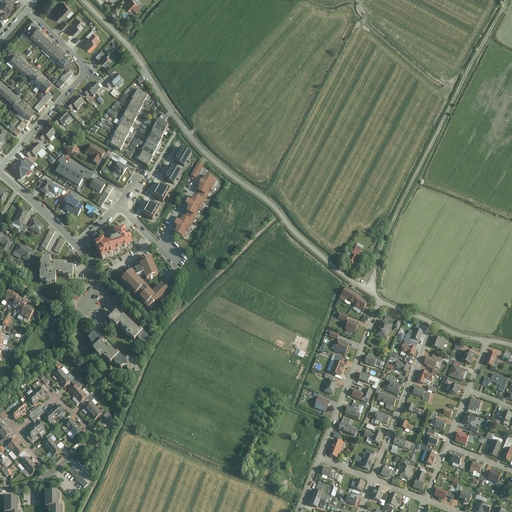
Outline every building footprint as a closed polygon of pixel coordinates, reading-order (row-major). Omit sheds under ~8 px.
[(9,13),(14,7),(12,5),(14,3),(10,0),(6,0),(3,3),(6,5),(3,8),(9,13)] [(141,8),(132,0),(131,0),(125,7),(134,15),(141,8)] [(60,22),(71,10),(64,3),(52,15),(60,22)] [(68,30),(75,36),(81,29),(77,26),(82,22),(79,20),(68,30)] [(62,30),(68,24),(65,21),(59,28),(62,30)] [(36,40),(43,33),(37,28),(31,35),(36,40)] [(36,40),(41,45),(48,38),(43,33),(36,40)] [(83,45),(90,52),(97,44),(100,40),(94,34),(83,45)] [(53,42),(48,38),(41,45),(46,50),(53,42)] [(53,42),(46,50),(52,55),(58,47),(53,42)] [(58,47),(52,55),(57,59),(63,53),(64,52),(58,47)] [(99,60),(105,66),(111,61),(108,57),(110,55),(106,51),(104,53),(105,54),(99,60)] [(14,64),(21,58),(16,53),(9,60),(14,64)] [(68,58),(63,53),(57,59),(56,60),(62,65),(68,58)] [(14,64),(19,69),(26,62),(21,58),(14,64)] [(68,58),(62,65),(67,70),(73,63),(68,58)] [(31,67),(26,62),(19,69),(25,74),(31,67)] [(31,67),(25,74),(30,78),(37,72),(31,67)] [(61,88),(74,73),(69,69),(56,84),(61,88)] [(42,76),(37,72),(30,78),(35,83),(41,77),(42,76)] [(117,85),(122,80),(116,74),(112,78),(111,78),(105,84),(109,88),(112,84),(116,88),(118,86),(117,85)] [(47,82),(41,77),(35,83),(34,84),(40,89),(47,82)] [(46,94),(52,87),(47,82),(40,89),(46,94)] [(95,94),(100,89),(94,82),(83,92),(87,96),(90,93),(94,96),(96,94),(95,94)] [(9,91),(3,87),(0,90),(0,96),(3,99),(9,91)] [(111,93),(115,97),(119,94),(115,89),(111,93)] [(136,94),(146,100),(148,96),(138,90),(136,94)] [(14,96),(9,91),(3,99),(8,103),(14,96)] [(39,112),(53,97),(48,93),(34,108),(39,112)] [(121,103),(123,105),(129,96),(125,93),(119,102),(117,101),(112,109),(116,111),(121,103)] [(136,94),(133,98),(134,98),(143,104),(146,100),(136,94)] [(20,101),(14,96),(8,103),(14,108),(20,101)] [(79,107),(84,102),(78,96),(74,100),(73,100),(67,106),(71,110),(74,106),(78,110),(80,108),(79,107)] [(131,103),(141,109),(144,104),(143,104),(134,98),(131,103)] [(25,106),(20,101),(14,108),(13,109),(18,113),(25,106)] [(131,103),(129,107),(129,108),(139,113),(141,109),(131,103)] [(25,106),(18,113),(24,118),(30,111),(25,106)] [(126,112),(137,118),(139,113),(129,108),(126,112)] [(36,115),(30,111),(24,118),(25,119),(27,117),(31,121),(36,115)] [(70,118),(64,112),(60,116),(59,116),(53,122),(57,125),(60,122),(64,126),(66,124),(65,123),(70,118)] [(126,112),(124,117),(134,122),(137,118),(126,112)] [(159,119),(165,122),(168,116),(162,113),(159,119)] [(13,132),(17,136),(31,121),(27,117),(25,119),(13,132)] [(122,121),(132,127),(135,123),(134,122),(124,117),(122,121)] [(169,125),(159,119),(156,124),(157,124),(166,129),(169,125)] [(122,121),(119,126),(120,126),(130,132),(132,127),(122,121)] [(154,129),(164,134),(167,130),(166,129),(157,124),(154,129)] [(118,130),(128,136),(130,132),(120,126),(118,130)] [(56,133),(49,128),(46,132),(45,131),(39,138),(42,141),(46,136),(49,140),(56,133)] [(0,144),(8,135),(1,129),(0,130),(0,144)] [(164,134),(154,129),(152,133),(161,139),(164,134)] [(118,130),(115,135),(116,135),(125,141),(128,136),(118,130)] [(149,138),(159,144),(162,139),(161,139),(152,133),(149,138)] [(113,140),(123,146),(126,141),(125,141),(116,135),(113,140)] [(157,148),(159,144),(149,138),(147,143),(157,148)] [(131,150),(136,151),(139,141),(134,139),(131,150)] [(123,146),(113,140),(110,145),(120,151),(123,146)] [(42,149),(36,143),(31,148),(25,153),(29,157),(32,154),(35,157),(42,149)] [(145,147),(155,153),(157,148),(147,143),(145,147)] [(105,153),(93,145),(87,154),(93,157),(90,161),(98,166),(105,153)] [(145,147),(142,151),(143,152),(152,157),(155,153),(145,147)] [(181,148),(177,154),(188,160),(189,159),(192,154),(181,148)] [(141,156),(151,162),(153,158),(152,157),(143,152),(141,156)] [(176,157),(174,161),(184,167),(187,162),(188,160),(177,154),(176,157)] [(141,156),(138,161),(148,167),(151,162),(141,156)] [(27,166),(21,160),(17,164),(16,164),(10,170),(14,174),(15,173),(16,173),(18,171),(20,173),(27,166)] [(128,168),(119,162),(113,171),(122,176),(128,168)] [(196,179),(204,165),(200,163),(192,177),(196,179)] [(62,165),(57,173),(74,183),(72,186),(77,189),(79,186),(79,187),(84,178),(81,176),(64,166),(62,164),(62,165)] [(171,166),(167,172),(177,178),(178,177),(181,172),(171,166)] [(165,175),(163,179),(174,185),(177,179),(177,178),(167,172),(165,175)] [(197,197),(206,201),(210,194),(209,194),(210,191),(213,193),(216,186),(214,185),(217,180),(208,175),(206,178),(205,178),(203,181),(202,180),(200,184),(201,185),(199,187),(200,188),(198,192),(199,192),(197,197)] [(95,179),(90,187),(94,190),(95,189),(97,190),(97,191),(100,193),(105,185),(95,179)] [(29,188),(35,185),(31,180),(26,183),(29,188)] [(60,188),(46,180),(43,184),(40,190),(39,191),(47,195),(49,192),(55,196),(56,195),(58,197),(62,191),(59,189),(60,188)] [(157,190),(153,196),(163,203),(166,197),(167,196),(168,195),(171,190),(160,184),(157,190)] [(101,207),(113,188),(109,185),(97,205),(101,207)] [(8,193),(0,188),(0,204),(2,206),(8,193)] [(81,210),(83,207),(73,200),(74,198),(69,195),(64,202),(67,204),(66,206),(67,206),(65,209),(66,210),(65,211),(73,216),(74,215),(78,217),(82,210),(81,210)] [(185,219),(194,223),(199,215),(198,215),(199,213),(201,214),(204,207),(203,206),(206,201),(197,197),(196,196),(194,200),(193,200),(192,202),(189,201),(186,206),(189,207),(188,209),(189,210),(187,213),(188,214),(185,219)] [(146,208),(142,214),(153,220),(156,215),(157,214),(157,213),(160,208),(150,202),(146,208)] [(89,211),(87,214),(92,217),(94,214),(99,217),(101,213),(88,204),(85,208),(89,211)] [(22,224),(29,212),(21,208),(13,223),(20,227),(21,227),(22,224)] [(177,231),(175,235),(185,240),(188,235),(189,236),(193,229),(191,228),(194,223),(185,219),(184,218),(183,222),(182,221),(181,223),(178,222),(175,227),(178,228),(177,231)] [(44,226),(33,220),(28,229),(39,235),(44,226)] [(46,250),(55,232),(50,229),(41,247),(46,250)] [(107,245),(106,243),(105,243),(104,240),(99,241),(100,243),(94,245),(97,253),(99,253),(102,261),(118,255),(117,254),(125,251),(125,250),(132,247),(131,242),(133,241),(131,237),(127,239),(126,237),(128,237),(125,229),(114,233),(116,239),(110,242),(111,244),(107,245)] [(14,241),(0,234),(0,244),(3,245),(0,250),(0,251),(5,254),(8,248),(9,249),(14,241)] [(59,254),(65,241),(61,239),(54,252),(59,254)] [(34,252),(18,244),(14,252),(22,256),(21,258),(28,262),(29,263),(31,258),(34,252)] [(356,247),(352,255),(358,258),(362,250),(356,247)] [(352,255),(348,262),(351,263),(350,265),(351,265),(352,266),(353,266),(354,265),(358,258),(352,255)] [(159,277),(151,257),(138,263),(141,270),(135,272),(137,276),(135,277),(134,273),(131,273),(122,283),(149,310),(155,305),(158,305),(159,303),(161,305),(171,295),(169,293),(172,289),(166,282),(153,294),(137,279),(144,276),(146,282),(159,277)] [(67,266),(54,264),(54,269),(51,268),(52,260),(42,259),(41,264),(40,264),(40,267),(40,274),(39,274),(39,278),(39,283),(45,283),(45,286),(50,286),(50,285),(56,285),(56,275),(59,275),(58,276),(62,276),(62,278),(68,278),(68,280),(73,280),(74,269),(67,268),(67,266)] [(119,280),(112,269),(106,273),(114,284),(119,280)] [(110,287),(106,291),(123,308),(127,303),(110,287)] [(346,289),(340,299),(344,302),(346,300),(354,305),(354,306),(360,297),(346,289)] [(8,304),(13,294),(9,292),(3,301),(8,304)] [(17,299),(18,297),(13,294),(8,304),(13,306),(17,299)] [(360,297),(354,306),(355,307),(362,311),(362,312),(368,304),(359,298),(360,297)] [(16,311),(21,302),(17,299),(13,306),(11,309),(16,311)] [(25,306),(26,304),(21,302),(16,311),(21,314),(25,306)] [(24,318),(29,309),(25,306),(21,314),(19,316),(24,318)] [(28,321),(34,311),(29,309),(24,318),(28,321)] [(123,319),(117,313),(108,322),(118,330),(120,327),(127,334),(126,336),(135,343),(137,341),(145,348),(152,340),(141,331),(140,332),(124,318),(123,319)] [(349,321),(346,330),(355,333),(359,325),(349,321)] [(381,321),(376,336),(384,339),(386,335),(389,336),(392,326),(384,322),(381,321)] [(407,335),(405,340),(411,342),(418,345),(423,332),(416,329),(415,333),(413,337),(408,336),(407,335)] [(105,345),(95,335),(88,341),(96,349),(92,352),(98,358),(97,359),(100,361),(102,359),(111,367),(113,363),(121,371),(123,369),(128,369),(128,372),(139,371),(139,360),(130,360),(129,358),(125,362),(118,355),(117,356),(111,350),(109,352),(104,346),(105,345)] [(435,337),(431,347),(442,351),(446,340),(442,338),(441,340),(435,337)] [(339,340),(334,352),(340,354),(341,352),(346,354),(349,346),(344,344),(345,342),(339,340)] [(403,345),(401,352),(413,357),(416,350),(403,345)] [(294,355),(303,358),(306,352),(297,349),(294,355)] [(487,364),(494,367),(500,352),(495,350),(494,354),(492,353),(487,364)] [(478,354),(470,351),(465,363),(473,366),(478,354)] [(434,355),(433,358),(438,360),(437,362),(440,363),(442,358),(434,355)] [(335,356),(333,362),(335,362),(342,365),(344,359),(336,356),(335,356)] [(383,362),(369,357),(366,364),(380,369),(383,362)] [(427,357),(424,364),(429,366),(429,368),(434,370),(437,362),(438,360),(433,358),(432,359),(427,357)] [(393,360),(391,366),(401,370),(401,371),(407,373),(410,367),(403,364),(403,365),(397,363),(397,362),(393,360)] [(331,373),(340,377),(344,366),(342,365),(335,362),(331,373)] [(471,372),(454,366),(450,377),(466,383),(471,372)] [(53,375),(58,381),(66,375),(61,368),(53,375)] [(422,371),(417,382),(423,385),(424,383),(428,385),(429,385),(430,382),(431,382),(434,376),(428,374),(428,373),(422,371)] [(378,380),(363,374),(360,381),(375,387),(378,380)] [(487,378),(485,386),(490,387),(492,382),(503,386),(500,391),(506,393),(511,380),(495,374),(493,380),(487,378)] [(66,375),(58,381),(64,388),(72,381),(71,380),(66,375)] [(451,380),(445,378),(443,384),(449,386),(451,380)] [(329,380),(324,392),(333,395),(337,383),(333,382),(329,380)] [(390,383),(387,391),(398,395),(401,387),(394,384),(390,382),(390,383)] [(69,391),(74,397),(82,390),(77,384),(76,386),(69,391)] [(463,388),(457,385),(454,393),(460,396),(463,388)] [(39,387),(33,392),(40,400),(46,395),(41,389),(39,387)] [(433,395),(417,388),(414,395),(425,399),(424,401),(429,403),(433,395)] [(355,390),(352,397),(362,401),(363,400),(369,402),(373,392),(366,389),(364,394),(355,390)] [(82,390),(74,397),(79,403),(86,397),(87,397),(82,390)] [(40,400),(33,392),(27,398),(34,405),(40,400)] [(380,395),(377,402),(388,406),(386,409),(392,411),(393,407),(394,407),(396,400),(391,398),(390,399),(380,395)] [(318,398),(315,407),(319,409),(319,410),(324,412),(324,411),(326,412),(330,403),(318,398)] [(485,403),(474,399),(470,409),(481,413),(485,403)] [(84,408),(89,414),(97,407),(92,401),(91,403),(84,408)] [(21,402),(15,407),(22,415),(28,410),(21,402)] [(424,409),(411,404),(408,412),(421,416),(424,409)] [(55,405),(49,411),(56,418),(62,413),(59,409),(55,405)] [(10,414),(16,420),(22,415),(15,407),(9,413),(10,414)] [(97,407),(89,414),(94,420),(103,413),(97,407)] [(348,407),(345,414),(359,419),(361,415),(357,413),(358,411),(354,409),(352,408),(348,407)] [(456,413),(447,410),(445,415),(454,419),(456,413)] [(49,411),(43,416),(50,424),(56,418),(49,411)] [(376,420),(375,425),(380,427),(382,422),(387,425),(390,418),(377,413),(376,415),(375,420),(376,420)] [(114,419),(110,414),(98,424),(102,429),(114,419)] [(478,418),(468,415),(465,423),(475,427),(478,418)] [(70,431),(77,425),(72,419),(67,423),(64,425),(70,431)] [(450,424),(438,420),(435,428),(447,432),(450,424)] [(37,421),(31,426),(38,434),(44,429),(37,421)] [(416,426),(407,422),(404,429),(414,433),(416,426)] [(342,424),(339,431),(355,437),(356,433),(356,432),(351,431),(352,429),(351,429),(351,428),(348,426),(342,424)] [(77,425),(70,431),(75,438),(83,431),(77,425)] [(31,426),(26,431),(32,439),(38,434),(31,426)] [(5,438),(11,434),(5,428),(0,432),(0,435),(3,440),(5,438)] [(366,431),(364,437),(373,440),(372,442),(379,445),(383,435),(375,432),(375,434),(366,431)] [(470,437),(460,434),(457,442),(468,446),(470,438),(473,439),(474,438),(478,439),(479,435),(472,433),(470,437)] [(443,441),(433,437),(429,445),(440,449),(443,441)] [(42,445),(48,451),(56,444),(50,438),(42,445)] [(410,443),(398,438),(395,445),(408,450),(410,443)] [(504,443),(495,439),(489,454),(498,458),(504,443)] [(6,446),(11,452),(19,446),(14,440),(10,443),(6,446)] [(335,440),(329,455),(336,458),(338,454),(340,455),(344,444),(335,440)] [(56,444),(48,451),(53,457),(61,450),(56,444)] [(19,456),(24,452),(19,446),(11,452),(17,458),(19,456)] [(434,451),(428,448),(426,452),(430,453),(426,463),(435,467),(439,456),(433,454),(434,451)] [(464,457),(455,454),(452,463),(461,467),(460,469),(464,470),(466,465),(462,463),(464,457)] [(367,455),(362,468),(369,471),(372,463),(373,463),(374,462),(373,462),(374,458),(367,455)] [(25,470),(33,463),(27,457),(23,460),(20,463),(25,470)] [(96,474),(82,458),(78,462),(92,477),(96,474)] [(33,463),(25,470),(30,476),(38,469),(33,463)] [(415,468),(404,463),(399,476),(410,480),(415,468)] [(485,467),(476,463),(472,473),(475,474),(476,472),(482,474),(485,467)] [(396,471),(385,466),(382,475),(393,479),(396,471)] [(88,484),(72,467),(68,471),(84,488),(88,484)] [(338,472),(326,468),(323,475),(335,479),(338,472)] [(503,475),(492,471),(488,480),(500,484),(503,475)] [(356,490),(364,493),(367,483),(360,480),(356,490)] [(415,488),(424,492),(427,484),(418,481),(415,488)] [(316,489),(324,492),(327,485),(319,482),(316,489)] [(387,491),(378,487),(374,499),(383,502),(387,491)] [(450,493),(439,489),(437,496),(447,500),(450,493)] [(326,495),(316,491),(311,505),(320,509),(322,505),(327,507),(329,501),(324,499),(326,495)] [(475,496),(464,491),(461,500),(472,504),(475,496)] [(48,508),(58,508),(58,492),(45,492),(45,508),(48,508)] [(404,498),(393,494),(388,506),(386,505),(384,511),(387,511),(394,511),(396,508),(400,509),(404,498)] [(347,502),(358,507),(361,500),(349,495),(347,502)] [(15,511),(16,499),(3,499),(3,511),(15,511)] [(485,511),(489,504),(480,501),(476,511),(478,511),(485,511)]
